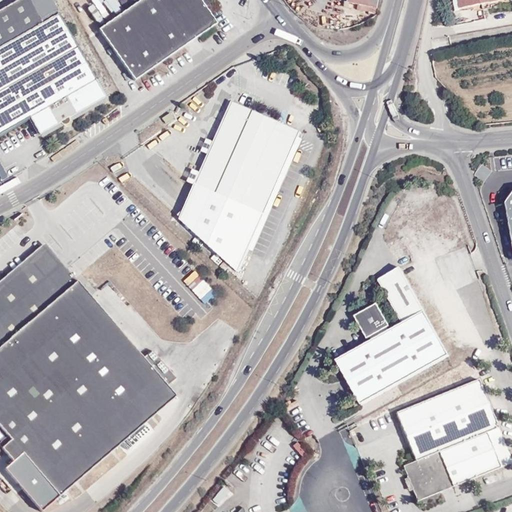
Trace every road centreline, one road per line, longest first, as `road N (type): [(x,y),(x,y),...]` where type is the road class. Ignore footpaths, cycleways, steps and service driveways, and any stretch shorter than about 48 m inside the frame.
road 1 (secondary): [(360,130),(330,216),(279,318),(134,511)]
road 2 (secondary): [(165,511),(222,446),(303,320),(375,143)]
road 3 (unclassified): [(0,203),(71,165),(282,14)]
road 4 (unknown): [(486,250),(449,267),(511,422)]
road 5 (residential): [(452,141),(511,327)]
road 6 (unknown): [(394,511),(375,446),(357,448),(331,470)]
